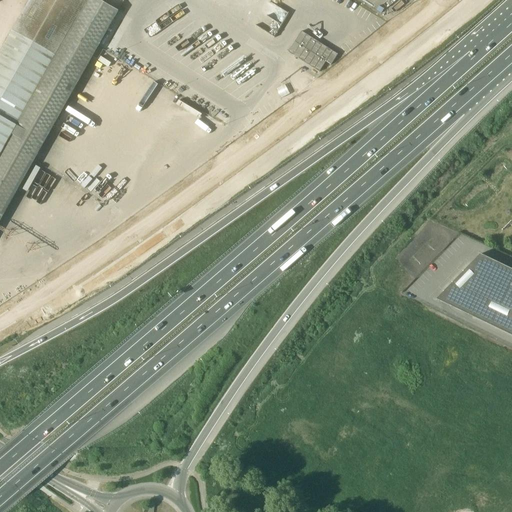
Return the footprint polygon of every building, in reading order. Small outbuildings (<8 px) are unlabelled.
[(29,0),(25,9),(97,49),(118,11),(98,0),(29,0)] [(0,221),(97,49),(25,9),(0,52),(0,221)] [(343,56),(301,30),(288,50),(330,77),(343,56)] [(279,97),(288,93),(284,84),(275,88),(279,97)] [(511,269),(480,254),(436,300),(511,336),(511,269)]
